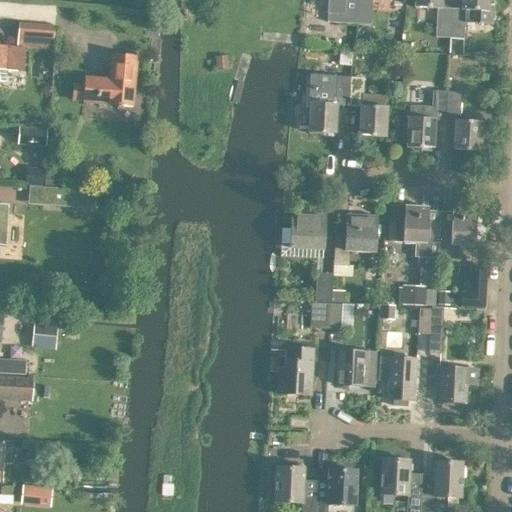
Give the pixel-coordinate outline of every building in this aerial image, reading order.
[(327,0),(327,22),(356,23),(357,0),(327,0)] [(357,0),(356,23),(370,24),(371,0),(357,0)] [(435,36),(448,37),(450,37),(451,8),(441,7),(441,0),(414,0),(414,7),(437,8),(435,36)] [(451,8),(450,37),(463,37),(464,22),(492,23),(493,5),(487,4),(486,0),(462,0),(462,8),(451,8)] [(0,44),(0,80),(4,81),(5,70),(22,71),(24,48),(52,51),(54,27),(18,24),(16,46),(0,44)] [(450,39),(449,51),(461,51),(461,40),(450,39)] [(337,49),(337,64),(350,65),(351,50),(337,49)] [(82,101),(82,103),(133,107),(136,57),(112,55),(110,80),(84,78),(84,85),(73,85),(72,100),(82,101)] [(227,56),(214,57),(215,70),(228,68),(227,56)] [(336,106),(348,106),(350,77),(350,71),(341,71),(341,76),(335,76),(335,90),(311,88),(310,103),(308,133),(324,134),(324,132),(335,133),(336,106)] [(385,108),(385,96),(363,94),(363,77),(350,77),(348,106),(360,107),(358,134),(371,135),(371,136),(385,137),(386,108),(385,108)] [(435,120),(445,121),(447,90),(433,89),(431,107),(409,106),(409,117),(408,117),(406,147),(421,148),(421,147),(433,147),(435,120)] [(447,90),(445,121),(456,121),(454,148),(464,149),(464,151),(480,151),(482,122),(458,120),(460,91),(447,90)] [(44,144),(45,131),(18,129),(17,142),(44,144)] [(26,168),(26,183),(42,184),(43,169),(26,168)] [(44,175),(44,185),(58,186),(58,175),(44,175)] [(94,209),(96,191),(32,186),(31,204),(94,209)] [(390,223),(389,241),(402,242),(415,243),(414,257),(421,256),(421,266),(436,267),(437,259),(440,221),(428,220),(429,207),(404,206),(403,224),(390,223)] [(440,221),(437,259),(461,259),(462,245),(475,246),(477,210),(453,208),(452,221),(440,221)] [(281,229),(280,244),(283,244),(291,244),(291,248),(324,249),(325,214),(291,213),(291,229),(285,229),(281,229)] [(336,236),(334,264),(350,265),(351,251),(376,252),(378,216),(347,215),(346,236),(336,236)] [(461,293),(460,307),(484,308),(485,268),(469,267),(469,288),(464,293),(461,293)] [(316,273),(314,301),(331,302),(332,290),(333,273),(316,273)] [(402,302),(423,304),(425,285),(404,283),(402,302)] [(332,290),(331,302),(332,302),(344,302),(344,290),(332,290)] [(450,292),(438,291),(438,305),(449,306),(450,292)] [(310,328),(315,329),(329,329),(330,302),(314,301),(314,302),(311,302),(310,328)] [(330,302),(329,329),(339,330),(339,328),(340,303),(332,303),(332,302),(331,302),(330,302)] [(393,321),(394,306),(380,306),(380,320),(393,321)] [(430,334),(432,309),(420,308),(419,333),(428,334),(430,334)] [(442,335),(444,310),(432,309),(430,334),(428,334),(427,354),(440,355),(442,335)] [(33,322),(32,335),(31,348),(55,350),(57,324),(33,322)] [(311,395),(311,383),(313,349),(286,347),(285,371),(277,371),(276,393),(311,395)] [(376,353),(366,352),(339,350),(337,384),(374,387),(376,353)] [(380,357),(379,380),(387,381),(386,399),(393,399),(393,405),(406,406),(406,400),(414,400),(414,399),(416,367),(416,358),(380,357)] [(0,359),(0,373),(24,374),(25,361),(0,359)] [(465,401),(466,385),(476,385),(477,369),(467,368),(453,368),(443,367),(440,367),(433,367),(434,389),(439,389),(439,399),(465,401)] [(0,378),(0,398),(31,400),(32,380),(0,378)] [(419,511),(421,489),(408,488),(409,461),(382,460),(381,494),(406,495),(405,511),(419,511)] [(433,489),(421,489),(419,511),(434,511),(435,496),(460,497),(462,463),(434,462),(433,489)] [(313,511),(314,496),(302,496),(303,469),(276,468),(275,501),(300,502),(300,511),(313,511)] [(327,497),(315,496),(314,496),(313,511),(328,511),(328,504),(355,505),(356,472),(328,471),(327,497)] [(171,483),(168,483),(169,475),(161,475),(160,492),(170,493),(171,483)] [(1,485),(0,493),(10,493),(11,485),(1,485)] [(22,485),(20,504),(50,507),(51,488),(22,485)]
